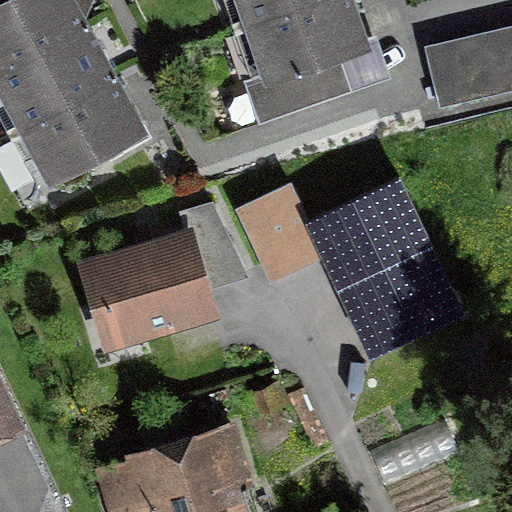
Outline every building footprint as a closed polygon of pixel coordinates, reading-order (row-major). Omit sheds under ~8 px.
[(69,0),(0,0),(0,65),(81,25),(69,0)] [(244,0),(250,18),(300,0),(244,0)] [(344,0),(300,0),(250,18),(282,107),(372,75),(344,0)] [(81,25),(0,65),(0,71),(24,120),(108,77),(81,25)] [(511,32),(432,51),(443,103),(511,86),(511,32)] [(136,130),(108,77),(24,120),(52,174),(136,130)] [(292,179),(237,204),(272,282),(326,258),(368,350),(465,306),(404,172),(308,215),(292,179)] [(190,235),(89,261),(108,334),(205,309),(197,278),(230,269),(213,204),(184,211),(190,235)] [(0,392),(0,433),(15,427),(0,392)] [(217,425),(97,463),(112,511),(138,511),(144,510),(144,511),(232,511),(224,487),(236,484),(217,425)]
